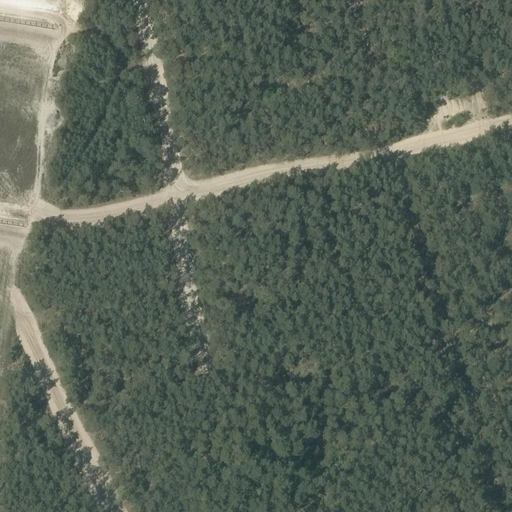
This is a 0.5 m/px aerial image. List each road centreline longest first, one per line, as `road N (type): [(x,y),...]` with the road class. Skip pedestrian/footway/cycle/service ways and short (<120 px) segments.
road 1 (track): [(511,123),(113,215),(61,220),(36,213)]
road 2 (track): [(501,511),(414,225),(383,156)]
road 3 (track): [(205,364),(140,0)]
